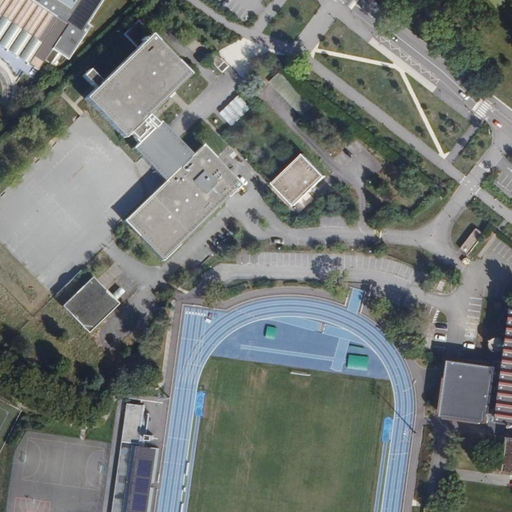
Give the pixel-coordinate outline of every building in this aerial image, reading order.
[(0,0),(0,46),(37,71),(51,50),(67,60),(90,27),(87,24),(103,0),(0,0)] [(189,76),(137,21),(123,35),(137,49),(101,83),(90,71),(83,77),(95,90),(85,100),(123,140),(129,135),(138,145),(132,150),(165,185),(126,223),(163,261),(242,186),(202,145),(192,155),(160,122),(153,129),(144,120),(189,76)] [(195,41),(188,46),(194,53),(201,48),(195,41)] [(220,57),(230,67),(231,66),(217,52),(215,54),(220,57)] [(223,73),(230,67),(220,57),(215,54),(210,59),(223,73)] [(308,107),(275,71),(266,80),(299,116),(308,107)] [(298,117),(264,81),(256,89),(290,125),(298,117)] [(275,139),(284,130),(250,94),(241,103),(275,139)] [(272,141),(239,105),(229,114),(263,150),(272,141)] [(328,175),(306,153),(274,184),(296,206),(328,175)] [(484,234),(476,228),(459,249),(467,255),(484,234)] [(119,304),(92,278),(61,308),(87,334),(119,304)] [(511,321),(509,343),(505,342),(503,339),(498,338),(496,338),(492,341),(491,345),(491,346),(492,350),(496,352),(500,352),(504,349),(508,349),(506,362),(495,361),(494,366),(456,361),(448,418),(487,423),(488,414),(499,415),(498,420),(511,422),(511,321)] [(351,360),(365,363),(367,349),(353,347),(351,360)] [(144,406),(127,404),(112,511),(129,511),(138,447),(144,406)] [(511,438),(506,437),(501,474),(511,475),(511,438)] [(149,511),(158,450),(138,447),(129,511),(149,511)]
